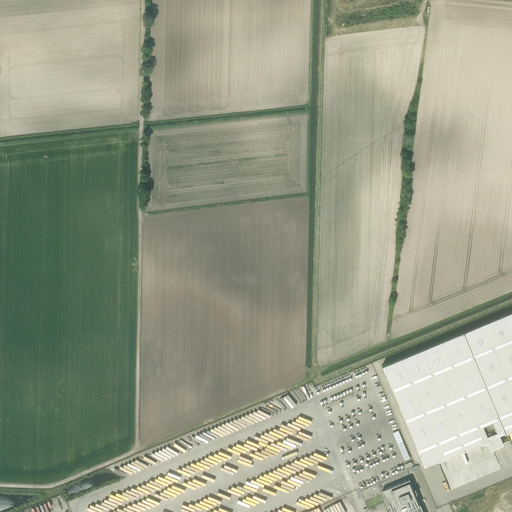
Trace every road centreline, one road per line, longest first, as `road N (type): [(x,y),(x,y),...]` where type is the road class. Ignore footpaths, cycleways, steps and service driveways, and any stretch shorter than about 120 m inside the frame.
road 1 (track): [(144,0),(136,450)]
road 2 (track): [(0,485),(57,485),(314,373)]
